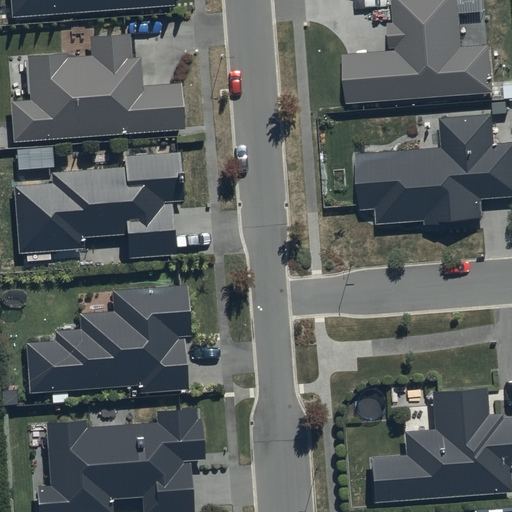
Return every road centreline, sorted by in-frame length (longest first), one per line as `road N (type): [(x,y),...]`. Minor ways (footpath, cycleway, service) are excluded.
road 1 (residential): [(248,0),(270,299)]
road 2 (residential): [(270,299),(511,281)]
road 3 (residential): [(270,299),(286,511)]
